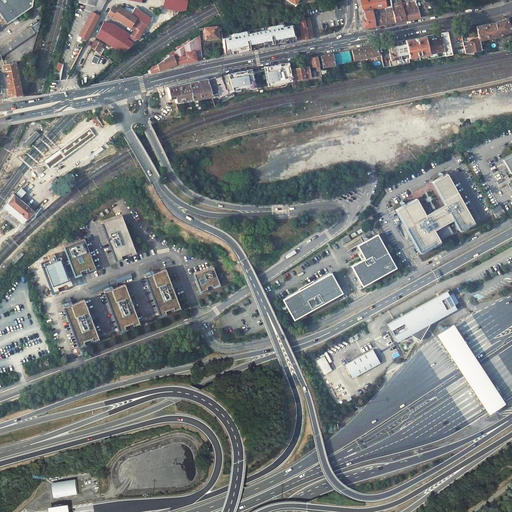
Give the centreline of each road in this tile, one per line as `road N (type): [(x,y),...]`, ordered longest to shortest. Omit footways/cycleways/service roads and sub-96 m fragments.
road 1 (trunk): [(242,260),(305,391),(327,470),(342,489),(366,498),(390,494),(506,421)]
road 2 (secondary): [(201,320),(218,347),(277,338),(336,315),(511,217)]
road 3 (trunk): [(306,342),(95,391),(0,426)]
road 4 (trunk): [(242,260),(295,393),(298,427),(277,462),(190,500)]
road 5 (trunk): [(306,342),(140,414),(25,446)]
road 6 (trunk): [(0,464),(182,419),(211,436),(218,458),(212,480),(190,500)]
road 7 (unclassified): [(331,206),(243,208),(192,196),(166,166),(143,108)]
road 8 (trunk): [(283,511),(330,485),(506,421)]
road 9 (trunk): [(511,299),(432,343),(329,448)]
road 10 (trunk): [(511,303),(421,359),(329,448)]
road 11 (trunk): [(511,231),(306,342)]
road 12 (trunk): [(511,307),(415,372),(329,448)]
road 13 (secondary): [(264,511),(379,508),(481,455)]
road 14 (trunk): [(511,312),(329,448)]
road 15 (trunk): [(511,317),(329,448)]
road 16 (trunk): [(511,323),(329,448)]
road 17 (secondary): [(0,397),(201,320)]
road 18 (unclassified): [(201,320),(342,225),(345,212),(331,206)]
road 19 (unclassified): [(155,181),(207,214),(331,206)]
road 20 (trunk): [(177,392),(0,431)]
road 21 (trunk): [(373,451),(511,358)]
road 22 (trunk): [(373,451),(511,364)]
road 23 (trunk): [(177,392),(25,446)]
road 24 (trunk): [(373,451),(511,372)]
road 25 (trunk): [(373,451),(420,437),(511,378)]
road 26 (secondary): [(359,38),(511,6)]
road 27 (secondary): [(274,54),(124,83)]
road 28 (trunk): [(228,511),(239,462),(232,429),(212,405),(177,392)]
road 29 (trunk): [(329,448),(192,511)]
road 30 (trunk): [(190,500),(63,511)]
road 31 (trunk): [(433,383),(329,448)]
road 32 (secondary): [(156,84),(274,54)]
road 33 (trunk): [(410,419),(511,352)]
road 34 (trunk): [(155,181),(172,208),(225,237),(242,260)]
